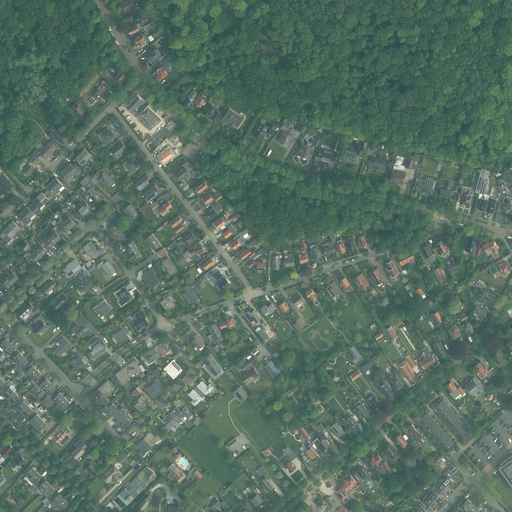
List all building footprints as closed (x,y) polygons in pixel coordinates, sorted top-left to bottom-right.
[(121,3),(125,12),(135,7),(133,2),(135,1),(134,0),(126,0),(121,3)] [(141,28),(141,27),(143,26),(143,25),(142,22),(139,24),(139,23),(135,24),(135,23),(131,25),(131,26),(128,28),(131,33),(134,32),(135,32),(139,30),(138,29),(141,28)] [(163,37),(169,31),(166,29),(160,35),(163,37)] [(136,42),(136,43),(145,38),(148,37),(146,32),(142,34),(140,35),(139,35),(136,37),(134,39),(135,40),(134,40),(135,42),(136,42)] [(147,43),(150,41),(148,37),(145,38),(136,43),(137,43),(138,44),(137,45),(138,47),(139,46),(139,47),(141,46),(142,47),(145,45),(145,44),(147,43)] [(147,57),(146,57),(148,60),(159,49),(155,45),(145,55),(147,57)] [(149,60),(148,60),(151,63),(152,62),(154,64),(159,58),(162,61),(168,54),(165,51),(163,53),(159,49),(149,60)] [(160,66),(153,73),(160,80),(167,73),(164,71),(170,65),(166,61),(164,59),(170,53),(170,52),(162,61),(164,63),(161,67),(160,66)] [(126,75),(125,75),(126,75),(123,72),(123,73),(121,71),(115,77),(113,75),(110,78),(107,74),(108,73),(105,70),(101,74),(112,84),(117,79),(120,82),(123,79),(122,79),(126,75)] [(102,94),(108,88),(104,85),(106,82),(102,78),(99,81),(102,83),(92,94),(96,97),(100,93),(102,94)] [(142,122),(150,130),(161,118),(156,112),(156,111),(155,110),(154,110),(148,105),(150,103),(143,97),(142,98),(138,94),(127,106),(132,111),(131,113),(136,117),(137,115),(143,121),(142,122)] [(188,106),(189,108),(193,104),(192,102),(192,101),(189,98),(190,96),(188,95),(185,98),(186,99),(182,103),(186,108),(188,106)] [(201,96),(199,95),(194,102),(201,107),(204,102),(203,101),(206,97),(202,95),(201,96)] [(80,115),(85,110),(79,104),(81,102),(78,99),(71,107),(76,112),(76,111),(80,115)] [(216,107),(210,102),(204,111),(203,113),(208,117),(208,115),(212,118),(215,121),(220,113),(217,111),(216,112),(213,110),(216,107)] [(237,127),(243,119),(234,113),(234,112),(230,109),(223,119),(227,122),(228,120),(237,127)] [(268,130),(269,131),(272,126),(270,125),(269,127),(260,122),(258,121),(256,125),(257,126),(253,133),(263,139),(268,130)] [(279,140),(287,146),(296,130),(289,126),(290,125),(285,122),(281,128),(285,130),(279,140)] [(300,123),(296,129),(303,133),(307,127),(300,123)] [(53,130),(49,134),(52,138),(54,135),(59,141),(64,136),(59,130),(61,129),(57,125),(54,129),(53,128),(52,129),(53,130)] [(164,134),(167,136),(171,132),(165,126),(154,138),(150,134),(147,137),(157,147),(160,144),(157,141),(164,134)] [(108,127),(98,135),(100,138),(102,137),(106,142),(105,144),(106,146),(112,141),(111,139),(115,136),(113,133),(114,133),(111,129),(110,130),(108,127)] [(179,131),(175,137),(184,143),(188,137),(179,131)] [(318,146),(322,138),(323,135),(320,133),(318,136),(317,137),(316,138),(316,139),(316,140),(315,141),(316,141),(314,145),(318,146)] [(50,141),(45,146),(51,153),(57,148),(50,141)] [(121,154),(120,153),(126,148),(121,141),(114,146),(113,144),(105,150),(107,152),(111,149),(117,157),(121,154)] [(193,144),(184,153),(187,157),(192,154),(195,157),(204,149),(199,143),(195,146),(193,144)] [(309,158),(311,158),(313,148),(310,147),(308,144),(305,145),(302,145),(301,147),(298,149),(296,154),(301,155),(304,159),(308,157),(309,158)] [(166,151),(160,156),(164,162),(173,155),(168,149),(169,149),(171,148),(169,145),(164,149),(166,151)] [(36,148),(32,153),(37,158),(42,154),(46,158),(51,153),(45,146),(40,151),(36,148)] [(84,148),(80,153),(86,160),(91,155),(93,157),(95,154),(91,150),(88,152),(84,148)] [(356,157),(358,157),(359,153),(353,151),(352,152),(347,150),(348,149),(344,148),(343,153),(346,154),(344,160),(354,162),(356,157)] [(318,158),(321,159),(321,160),(326,161),(331,162),(331,161),(335,161),(337,153),(320,149),(318,158)] [(33,163),(37,158),(32,153),(27,157),(33,163)] [(80,153),(75,158),(79,162),(76,164),(81,169),(86,164),(85,162),(86,160),(80,153)] [(130,176),(137,170),(135,168),(139,164),(132,156),(122,164),(125,167),(127,166),(131,171),(128,173),(130,176)] [(368,166),(380,170),(385,171),(388,161),(371,156),(368,166)] [(70,163),(65,168),(72,174),(74,172),(76,174),(81,169),(76,164),(74,167),(70,163)] [(28,164),(22,170),(28,175),(34,169),(28,164)] [(190,176),(190,175),(189,173),(184,167),(176,173),(180,180),(186,176),(187,177),(188,177),(190,176)] [(65,168),(61,172),(64,176),(62,179),(67,183),(69,181),(68,179),(72,174),(65,168)] [(390,180),(403,184),(405,173),(402,172),(401,172),(392,170),(390,180)] [(92,178),(90,180),(95,184),(98,182),(96,180),(100,175),(97,172),(95,174),(94,173),(90,176),(92,178)] [(103,175),(99,179),(103,184),(105,183),(109,187),(114,182),(106,173),(105,172),(102,174),(103,175)] [(0,181),(0,182),(4,187),(6,185),(9,188),(13,185),(3,173),(0,175),(0,181)] [(149,183),(146,179),(149,177),(147,174),(136,182),(138,185),(137,186),(140,190),(149,183)] [(87,175),(81,181),(84,183),(90,178),(87,175)] [(56,177),(51,182),(59,190),(60,190),(59,189),(62,186),(63,185),(69,190),(71,188),(66,183),(67,183),(62,179),(61,180),(59,179),(58,179),(56,177)] [(418,182),(417,189),(427,191),(428,188),(433,189),(435,180),(432,179),(432,178),(426,177),(425,180),(424,183),(418,182)] [(495,193),(495,194),(490,193),(489,195),(484,194),(485,191),(486,191),(485,190),(486,188),(487,187),(486,187),(487,184),(488,181),(483,179),(482,182),(479,193),(482,194),(481,197),(478,209),(492,213),(496,198),(499,198),(501,191),(500,187),(496,186),(495,188),(496,191),(496,193),(495,193)] [(100,196),(92,188),(95,184),(90,180),(84,186),(88,190),(86,192),(95,202),(100,196)] [(440,194),(450,197),(451,191),(449,190),(452,182),(445,180),(444,185),(445,185),(444,189),(441,188),(440,194)] [(198,193),(198,192),(199,193),(205,188),(207,191),(211,188),(209,185),(207,185),(204,181),(201,184),(201,183),(197,185),(198,186),(195,188),(197,190),(196,190),(198,193)] [(51,182),(46,187),(50,191),(48,193),(52,198),(53,197),(55,199),(57,197),(55,195),(59,190),(51,182)] [(157,194),(155,190),(158,188),(155,185),(144,193),(146,196),(145,197),(148,201),(157,194)] [(468,194),(463,193),(464,187),(460,187),(459,192),(463,193),(461,202),(470,205),(473,194),(472,194),(473,191),(469,190),(468,194)] [(41,192),(37,197),(43,203),(48,199),(50,200),(52,198),(48,193),(45,196),(41,192)] [(215,194),(214,193),(210,195),(209,194),(203,198),(205,200),(204,201),(206,203),(207,203),(213,198),(214,199),(216,201),(222,197),(220,194),(218,196),(216,193),(215,194)] [(502,194),(500,202),(503,203),(501,210),(510,212),(511,204),(511,199),(505,198),(505,195),(502,194)] [(37,197),(32,201),(36,205),(33,208),(38,212),(41,210),(39,208),(43,203),(37,197)] [(79,204),(77,207),(78,208),(84,214),(89,210),(86,206),(88,204),(83,199),(81,201),(82,202),(79,204)] [(172,206),(168,201),(158,209),(163,216),(169,211),(168,209),(172,206)] [(157,202),(150,207),(153,211),(160,205),(157,202)] [(210,217),(210,216),(211,217),(217,212),(222,208),(217,202),(212,206),(213,207),(207,212),(209,215),(208,215),(210,217)] [(138,214),(131,204),(123,209),(130,220),(138,214)] [(140,209),(141,212),(149,206),(147,204),(140,209)] [(27,206),(23,211),(28,216),(31,220),(32,220),(29,218),(34,213),(35,215),(38,212),(33,208),(31,210),(27,206)] [(71,210),(69,213),(74,218),(76,216),(79,219),(84,214),(78,208),(77,207),(72,211),(71,210)] [(23,211),(18,216),(22,220),(19,222),(24,227),(26,224),(27,224),(31,220),(28,216),(23,211)] [(75,223),(71,220),(74,218),(69,213),(66,215),(69,218),(64,222),(70,228),(75,223)] [(235,217),(232,219),(234,221),(241,216),(238,213),(234,216),(235,217)] [(181,223),(181,224),(179,222),(182,220),(178,215),(170,222),(174,227),(175,228),(174,229),(177,233),(185,228),(181,223)] [(224,220),(226,219),(224,215),(215,223),(219,227),(226,222),(224,220)] [(121,239),(125,236),(116,224),(117,223),(115,220),(110,224),(112,226),(110,228),(117,238),(119,237),(121,239)] [(13,221),(8,226),(15,232),(20,228),(21,229),(24,227),(19,222),(17,225),(13,221)] [(57,224),(55,226),(60,231),(62,229),(65,233),(70,228),(64,222),(62,225),(60,223),(58,225),(57,224)] [(233,234),(237,232),(231,224),(225,229),(226,230),(223,233),(226,238),(232,233),(233,234)] [(7,234),(3,239),(7,243),(12,238),(10,237),(15,232),(8,226),(4,230),(7,234)] [(61,237),(57,234),(60,231),(55,226),(52,229),(55,231),(50,236),(56,242),(61,237)] [(366,244),(367,244),(370,243),(368,237),(365,238),(364,235),(362,228),(353,231),(355,237),(357,236),(360,246),(363,245),(364,245),(366,244)] [(194,242),(192,240),(195,237),(191,232),(182,239),(188,247),(194,242)] [(145,239),(153,249),(159,245),(152,234),(145,239)] [(467,245),(465,250),(472,252),(471,256),(474,257),(475,254),(477,247),(474,246),(475,241),(476,237),(469,235),(468,239),(467,239),(467,242),(466,245),(467,245)] [(43,237),(40,240),(45,245),(48,243),(51,246),(56,242),(50,236),(47,238),(46,236),(44,238),(43,237)] [(242,245),(246,242),(242,237),(238,240),(237,239),(231,243),(234,248),(241,244),(242,245)] [(355,245),(354,239),(352,240),(351,237),(347,239),(347,241),(350,249),(355,247),(355,245)] [(47,251),(43,247),(45,245),(40,240),(38,242),(39,243),(34,247),(36,249),(42,255),(47,251)] [(337,244),(339,253),(343,252),(345,251),(342,240),(338,241),(338,244),(337,244)] [(494,251),(495,253),(498,252),(497,249),(498,249),(495,244),(495,243),(494,241),(493,241),(493,240),(489,242),(489,241),(483,245),(488,254),(494,251)] [(127,250),(132,257),(139,252),(132,241),(124,247),(123,248),(125,250),(126,250),(127,250)] [(177,244),(175,241),(168,246),(170,249),(177,244)] [(451,252),(446,243),(444,244),(442,241),(439,242),(438,241),(437,242),(436,244),(443,257),(448,254),(447,253),(451,252)] [(95,254),(97,257),(102,253),(100,250),(98,252),(90,242),(84,247),(89,253),(88,254),(90,257),(95,254)] [(330,242),(322,244),(326,254),(332,252),(331,247),(332,247),(330,242)] [(193,251),(191,252),(192,255),(197,252),(199,254),(205,250),(201,245),(195,249),(193,251)] [(311,249),(309,250),(311,256),(313,256),(314,258),(315,259),(318,258),(318,257),(320,256),(319,251),(318,249),(317,247),(316,245),(313,246),(313,245),(310,246),(311,249)] [(432,254),(427,245),(421,249),(426,258),(428,257),(430,260),(434,258),(432,254)] [(29,251),(26,253),(31,259),(33,257),(37,260),(42,255),(36,249),(34,247),(30,252),(29,251)] [(251,251),(248,247),(245,250),(245,249),(240,253),(241,254),(240,255),(243,259),(243,258),(248,254),(250,257),(257,252),(255,249),(253,250),(251,251)] [(158,252),(162,257),(167,253),(163,248),(158,252)] [(305,250),(296,253),(298,261),(300,260),(301,262),(308,260),(305,250)] [(186,252),(176,259),(176,260),(175,260),(178,264),(179,263),(179,264),(186,259),(188,262),(192,260),(189,256),(190,256),(186,252)] [(410,260),(409,259),(413,257),(411,252),(398,259),(401,265),(402,264),(403,265),(405,264),(405,263),(406,262),(407,263),(408,263),(407,262),(410,260)] [(26,258),(22,263),(27,269),(32,264),(29,261),(31,259),(26,253),(24,256),(26,258)] [(292,253),(284,255),(285,259),(286,266),(289,265),(289,266),(295,265),(293,257),(292,253)] [(273,263),(272,263),(273,269),(279,269),(279,264),(281,264),(281,260),(279,260),(279,255),(273,255),(273,263)] [(206,269),(209,267),(209,266),(214,262),(211,257),(202,264),(206,269)] [(166,262),(164,264),(169,272),(171,275),(177,271),(175,268),(168,258),(165,261),(166,262)] [(64,270),(69,277),(81,268),(75,260),(72,262),(73,263),(64,270)] [(404,276),(401,270),(399,272),(391,260),(386,263),(390,269),(388,270),(392,277),(398,273),(401,278),(404,276)] [(104,264),(102,261),(97,265),(99,267),(102,266),(110,276),(116,271),(108,261),(104,264)] [(257,263),(256,269),(264,269),(265,264),(261,263),(261,262),(253,261),(248,264),(250,267),(255,263),(257,263)] [(507,272),(507,271),(511,269),(506,261),(501,264),(501,263),(498,265),(498,266),(496,267),(494,264),(488,267),(492,274),(500,270),(503,275),(504,274),(505,276),(508,275),(508,274),(507,272)] [(22,263),(17,267),(15,265),(12,267),(17,272),(19,270),(23,274),(27,269),(22,263)] [(199,263),(190,270),(192,272),(201,265),(199,263)] [(152,264),(148,266),(149,268),(150,269),(151,268),(154,272),(156,271),(153,266),(152,264)] [(15,274),(17,272),(12,267),(10,269),(12,272),(8,277),(13,282),(18,278),(15,274)] [(441,267),(439,267),(433,271),(440,283),(446,279),(441,270),(442,269),(441,267)] [(378,268),(370,273),(378,287),(383,284),(382,283),(385,282),(384,279),(385,279),(378,268)] [(147,276),(144,278),(151,287),(159,282),(151,270),(145,274),(147,276)] [(219,270),(214,274),(217,279),(215,281),(222,289),(230,283),(228,280),(226,278),(225,279),(222,275),(223,275),(219,270)] [(369,287),(368,285),(369,284),(362,274),(353,279),(360,290),(364,287),(366,289),(369,287)] [(89,288),(89,287),(93,284),(87,275),(83,278),(82,278),(78,281),(75,284),(81,292),(84,290),(85,291),(89,288)] [(8,287),(13,282),(8,277),(3,281),(0,278),(0,282),(3,286),(5,284),(8,287)] [(345,278),(340,281),(342,282),(339,284),(342,287),(344,286),(345,287),(342,289),(344,291),(348,289),(347,289),(351,286),(349,284),(345,278)] [(200,279),(194,284),(198,290),(202,288),(199,284),(203,282),(200,279)] [(40,290),(45,296),(49,293),(50,294),(53,291),(52,290),(57,286),(53,280),(50,283),(49,282),(40,290)] [(340,295),(342,293),(334,280),(327,285),(329,288),(327,290),(332,297),(338,293),(340,295)] [(196,299),(198,302),(201,301),(189,284),(184,288),(187,292),(183,294),(190,303),(196,299)] [(126,287),(118,293),(122,299),(119,301),(122,305),(134,297),(131,293),(130,294),(126,287)] [(423,304),(425,302),(422,298),(426,296),(420,287),(415,291),(423,304)] [(309,297),(313,301),(316,305),(319,302),(317,299),(317,298),(314,293),(315,293),(311,288),(305,292),(309,297)] [(487,300),(491,302),(495,296),(485,290),(480,298),(486,301),(487,300)] [(356,297),(360,295),(357,291),(349,296),(354,303),(358,300),(356,297)] [(161,302),(166,311),(175,305),(169,297),(171,296),(169,293),(163,296),(165,299),(161,302)] [(292,299),(296,305),(303,300),(299,294),(292,299)] [(68,303),(67,302),(69,299),(64,295),(62,297),(63,298),(54,307),(59,312),(68,303)] [(105,300),(94,308),(100,316),(111,308),(110,307),(112,306),(110,303),(108,304),(105,300)] [(282,303),(281,302),(279,304),(279,305),(283,311),(286,309),(288,311),(290,310),(284,301),(282,303)] [(17,314),(15,316),(19,319),(21,317),(22,318),(25,320),(30,315),(29,313),(29,312),(31,309),(32,310),(34,308),(29,303),(27,305),(26,304),(16,313),(17,314)] [(475,307),(473,311),(474,312),(474,314),(478,316),(482,319),(486,311),(483,309),(479,307),(480,307),(479,306),(477,305),(478,304),(476,303),(475,303),(473,304),(475,307)] [(260,309),(266,316),(275,309),(271,304),(267,307),(265,305),(260,309)] [(244,314),(250,322),(254,319),(256,322),(261,319),(254,310),(250,313),(248,311),(244,314)] [(146,325),(144,323),(146,321),(144,317),(146,316),(143,311),(138,314),(141,319),(134,323),(138,329),(146,325)] [(433,314),(438,323),(443,320),(438,312),(433,314)] [(459,315),(462,320),(467,317),(464,312),(459,315)] [(38,323),(32,328),(38,334),(47,325),(44,322),(46,320),(41,314),(35,320),(38,323)] [(77,324),(72,328),(78,335),(87,326),(91,330),(94,327),(85,317),(84,318),(81,315),(76,320),(79,323),(77,324)] [(226,320),(219,323),(221,328),(227,326),(227,327),(228,327),(229,326),(229,327),(235,325),(232,317),(226,319),(226,320)] [(285,319),(282,322),(290,333),(294,330),(285,319)] [(401,319),(395,323),(398,328),(404,324),(401,319)] [(466,321),(463,322),(469,334),(474,331),(469,322),(468,323),(466,321)] [(302,328),(297,322),(292,325),(297,332),(302,328)] [(445,326),(453,338),(461,333),(455,324),(453,326),(451,322),(445,326)] [(238,325),(243,332),(244,331),(247,336),(250,334),(241,323),(238,325)] [(208,328),(212,334),(213,334),(215,338),(214,339),(215,340),(213,341),(215,344),(224,339),(216,324),(208,328)] [(123,330),(114,336),(118,342),(127,336),(126,334),(128,332),(124,326),(122,328),(123,330)] [(387,329),(387,330),(393,339),(397,336),(391,326),(387,329)] [(419,329),(415,331),(422,342),(426,340),(419,329)] [(268,337),(264,332),(258,336),(262,341),(268,337)] [(192,341),(198,349),(204,344),(196,334),(193,337),(194,339),(192,341)] [(73,347),(63,337),(58,342),(56,344),(58,346),(54,350),(59,356),(68,347),(70,349),(73,347)] [(0,345),(4,349),(10,343),(6,338),(3,340),(2,338),(0,339),(0,345)] [(94,350),(88,354),(92,360),(95,358),(106,350),(103,347),(106,345),(101,338),(93,344),(95,347),(93,349),(94,350)] [(441,357),(446,354),(444,350),(445,349),(440,341),(439,342),(438,341),(437,341),(432,344),(432,345),(435,349),(441,357)] [(164,342),(154,348),(159,357),(169,351),(164,342)] [(7,355),(6,356),(8,358),(15,352),(13,350),(15,347),(10,343),(4,349),(7,352),(5,353),(7,355)] [(209,345),(206,347),(212,354),(215,352),(209,345)] [(354,346),(349,349),(356,359),(360,355),(354,346)] [(149,364),(159,357),(154,348),(143,355),(149,364)] [(424,351),(422,353),(430,364),(435,361),(431,354),(428,349),(424,351)] [(15,360),(17,363),(24,356),(19,352),(17,354),(15,352),(8,358),(11,360),(13,363),(15,360)] [(501,361),(503,363),(505,360),(503,359),(504,358),(501,354),(500,355),(497,352),(493,356),(496,360),(495,361),(498,363),(501,361)] [(77,374),(86,365),(81,360),(83,358),(78,353),(76,355),(78,357),(75,360),(73,358),(70,362),(74,366),(72,369),(77,374)] [(420,369),(424,367),(424,368),(430,364),(422,353),(420,354),(422,356),(419,359),(420,361),(418,362),(417,359),(415,361),(420,369)] [(210,355),(204,359),(208,364),(207,365),(215,376),(221,371),(213,361),(214,360),(210,355)] [(244,371),(246,369),(247,371),(241,376),(247,383),(258,374),(254,369),(251,371),(248,367),(249,367),(258,360),(254,355),(240,366),(244,371)] [(404,360),(401,363),(402,365),(399,367),(406,379),(413,374),(412,371),(414,370),(412,368),(416,365),(409,355),(405,357),(407,360),(405,362),(404,360)] [(19,369),(22,371),(28,365),(26,363),(28,361),(24,356),(17,363),(20,365),(19,366),(19,368),(19,369)] [(125,367),(131,376),(141,369),(134,360),(125,367)] [(272,360),(264,366),(273,377),(280,371),(272,360)] [(483,373),(487,369),(484,365),(483,366),(479,361),(478,362),(478,361),(476,361),(475,362),(475,364),(476,365),(475,365),(476,365),(474,367),(482,376),(485,374),(483,373)] [(365,362),(360,366),(367,375),(371,373),(368,370),(370,368),(365,362)] [(164,369),(174,378),(182,370),(175,363),(173,365),(172,365),(171,366),(169,364),(164,369)] [(28,374),(31,376),(37,370),(33,365),(30,367),(28,365),(22,371),(25,375),(27,375),(28,374)] [(121,383),(131,376),(125,367),(115,375),(121,383)] [(396,375),(398,374),(394,367),(391,370),(395,376),(391,379),(397,389),(403,385),(396,375)] [(499,379),(502,377),(493,367),(491,370),(499,379)] [(354,380),(362,374),(358,369),(350,375),(354,380)] [(42,374),(37,370),(31,376),(33,379),(31,381),(35,385),(42,379),(40,377),(42,374)] [(0,387),(2,385),(4,388),(10,381),(8,379),(5,382),(1,377),(0,378),(0,387)] [(463,384),(468,390),(474,386),(475,387),(477,386),(478,387),(481,384),(476,379),(474,381),(471,377),(463,384)] [(44,390),(51,383),(46,379),(44,381),(42,379),(35,385),(38,387),(42,391),(44,390)] [(161,387),(160,386),(163,384),(156,379),(155,381),(156,382),(150,387),(149,386),(147,389),(155,397),(161,391),(159,389),(161,387)] [(6,390),(3,393),(8,398),(14,391),(16,389),(12,385),(13,384),(10,381),(4,388),(6,390)] [(114,389),(107,381),(98,389),(105,397),(114,389)] [(198,386),(196,388),(203,396),(210,389),(211,390),(213,387),(209,383),(207,386),(202,381),(197,385),(198,386)] [(465,392),(460,386),(457,388),(456,387),(451,381),(446,385),(451,391),(449,393),(454,399),(461,393),(462,395),(465,392)] [(53,390),(55,388),(51,383),(44,390),(48,394),(46,396),(49,399),(55,392),(53,390)] [(378,384),(376,386),(383,394),(383,395),(386,395),(388,397),(393,392),(386,383),(381,387),(378,384)] [(240,386),(233,392),(241,402),(248,396),(243,389),(241,387),(240,386)] [(197,403),(197,402),(203,396),(196,388),(194,390),(193,389),(188,394),(193,399),(191,402),(195,406),(197,403)] [(110,402),(105,397),(98,389),(89,397),(96,405),(103,399),(107,405),(110,402)] [(14,391),(8,398),(12,402),(15,399),(18,402),(22,397),(20,395),(19,396),(14,391)] [(55,401),(57,403),(64,397),(59,392),(57,394),(55,392),(49,399),(52,402),(54,402),(55,401)] [(375,408),(378,406),(377,406),(381,403),(373,394),(372,392),(365,397),(367,399),(374,409),(375,408)] [(134,406),(140,412),(147,404),(144,401),(146,399),(142,395),(138,399),(139,401),(134,406)] [(22,397),(18,402),(20,404),(17,407),(21,411),(28,405),(30,403),(23,396),(22,397)] [(68,406),(66,404),(69,401),(64,397),(57,403),(62,408),(60,410),(62,412),(68,406)] [(436,405),(441,410),(447,405),(443,399),(436,405)] [(310,404),(317,413),(323,409),(321,407),(319,408),(317,405),(315,403),(314,401),(310,404)] [(364,406),(364,405),(363,403),(362,403),(361,403),(360,401),(355,404),(357,407),(356,407),(363,417),(369,412),(364,406)] [(123,407),(121,409),(119,411),(112,404),(104,412),(110,417),(114,414),(117,417),(123,411),(127,407),(122,402),(120,405),(123,407)] [(29,413),(31,415),(36,411),(34,408),(33,409),(28,405),(21,411),(26,416),(29,413)] [(447,405),(441,410),(445,415),(452,410),(447,405)] [(467,411),(461,405),(459,407),(464,414),(467,411)] [(171,412),(170,414),(177,421),(184,415),(184,416),(188,419),(192,414),(193,414),(185,406),(183,408),(183,409),(181,412),(176,406),(171,411),(171,412)] [(76,407),(70,413),(75,418),(81,413),(78,409),(76,407)] [(445,415),(449,421),(456,415),(452,410),(445,415)] [(37,414),(38,413),(36,411),(31,415),(33,417),(30,420),(35,425),(42,419),(37,414)] [(126,414),(123,411),(117,417),(119,419),(115,423),(122,430),(130,422),(124,416),(126,414)] [(420,418),(425,423),(432,417),(427,412),(420,418)] [(346,419),(352,426),(357,422),(351,415),(349,413),(345,416),(347,419),(346,419)] [(164,426),(161,429),(169,437),(175,432),(171,428),(177,421),(170,414),(168,415),(167,415),(162,420),(167,425),(165,427),(164,426)] [(456,415),(449,421),(453,426),(460,420),(456,415)] [(432,417),(425,423),(429,428),(436,423),(432,417)] [(53,420),(53,419),(48,423),(47,422),(46,423),(42,419),(35,425),(39,430),(43,427),(47,431),(58,421),(55,418),(53,420)] [(336,423),(331,427),(336,432),(335,433),(337,436),(339,434),(340,435),(344,432),(339,426),(342,424),(338,419),(335,421),(336,423)] [(453,426),(458,431),(464,425),(460,420),(453,426)] [(182,426),(184,424),(181,421),(177,425),(180,428),(180,429),(183,432),(185,430),(182,426)] [(429,428),(434,434),(440,428),(436,423),(429,428)] [(318,438),(313,441),(314,443),(321,451),(323,449),(323,450),(325,449),(325,448),(326,447),(327,447),(328,446),(328,445),(330,444),(326,439),(328,438),(324,433),(326,431),(320,424),(315,428),(320,434),(318,435),(321,439),(320,440),(318,438)] [(431,442),(422,431),(419,433),(412,424),(407,428),(413,435),(411,437),(415,441),(419,437),(420,438),(423,443),(426,446),(431,442)] [(60,440),(60,441),(59,442),(63,446),(71,438),(66,434),(70,430),(65,425),(61,429),(62,430),(55,436),(57,438),(57,439),(58,440),(60,440)] [(294,425),(290,428),(295,433),(298,430),(294,425)] [(462,436),(469,431),(464,425),(458,431),(462,436)] [(440,428),(434,434),(438,439),(445,433),(440,428)] [(311,437),(306,431),(303,433),(307,440),(311,437)] [(145,437),(144,439),(152,447),(158,441),(159,441),(161,439),(158,435),(155,437),(150,432),(145,437)] [(306,438),(301,433),(298,436),(302,441),(306,438)] [(438,439),(442,444),(449,438),(445,433),(438,439)] [(400,434),(395,438),(401,445),(403,447),(406,445),(407,447),(409,445),(407,443),(400,434)] [(228,444),(231,447),(238,441),(236,438),(228,444)] [(454,443),(452,442),(449,438),(442,444),(447,449),(454,443)] [(82,442),(79,439),(74,445),(77,447),(72,453),(77,458),(79,455),(80,456),(83,454),(82,453),(82,452),(85,449),(88,452),(96,445),(93,441),(88,446),(83,441),(82,442)] [(146,454),(145,454),(152,447),(144,439),(142,441),(141,441),(137,445),(142,450),(139,453),(143,457),(146,454)] [(305,452),(303,454),(302,454),(304,456),(304,458),(306,458),(307,460),(310,458),(311,459),(312,459),(314,458),(314,457),(316,455),(311,447),(310,448),(308,445),(310,443),(308,440),(303,444),(308,450),(305,452)] [(10,452),(10,451),(13,448),(9,443),(0,451),(0,452),(3,456),(2,457),(5,459),(8,457),(6,455),(8,453),(8,454),(10,452)] [(384,448),(383,449),(391,458),(395,455),(397,457),(399,456),(401,458),(400,458),(406,467),(410,464),(404,456),(401,452),(399,453),(398,453),(394,448),(393,448),(389,443),(387,446),(385,446),(384,447),(384,448)] [(292,460),(296,457),(288,447),(284,449),(292,460)] [(90,460),(88,462),(90,464),(87,468),(92,473),(99,466),(93,460),(97,457),(92,452),(87,457),(90,460)] [(441,453),(435,459),(438,462),(444,456),(441,453)] [(14,461),(11,464),(17,471),(21,467),(19,466),(22,463),(23,464),(24,464),(26,462),(26,461),(25,460),(20,455),(15,461),(14,461)] [(370,459),(372,461),(370,463),(372,465),(374,464),(375,466),(377,468),(383,463),(386,467),(389,473),(392,471),(388,466),(385,461),(383,462),(381,459),(378,455),(374,458),(373,457),(372,457),(370,458),(370,459)] [(511,455),(500,464),(503,468),(501,469),(506,476),(508,475),(511,481),(511,455)] [(285,466),(290,472),(296,467),(288,457),(280,463),(283,467),(285,466)] [(186,476),(181,471),(180,471),(173,464),(168,468),(172,471),(168,475),(172,480),(175,477),(180,482),(186,476)] [(117,470),(118,469),(115,466),(114,467),(113,465),(102,476),(108,482),(112,478),(116,482),(122,476),(118,472),(119,471),(117,470)] [(262,466),(258,468),(264,476),(267,473),(262,466)] [(25,474),(30,479),(37,472),(32,467),(25,474)] [(146,483),(150,478),(149,477),(154,472),(149,467),(143,473),(145,474),(141,478),(138,475),(129,484),(132,486),(128,490),(125,488),(120,494),(126,500),(127,498),(128,498),(130,496),(129,496),(131,494),(134,497),(139,493),(136,490),(140,486),(143,489),(147,484),(146,483)] [(370,476),(362,467),(360,469),(359,468),(357,470),(357,471),(364,481),(370,476)] [(202,475),(196,469),(192,474),(198,480),(202,475)] [(446,476),(442,481),(449,487),(453,482),(449,479),(453,474),(449,470),(444,474),(446,476)] [(36,481),(41,476),(37,472),(30,479),(28,481),(32,485),(29,487),(32,490),(38,483),(36,481)] [(373,476),(371,478),(373,481),(377,485),(379,483),(373,476)] [(260,482),(267,491),(273,486),(266,477),(260,482)] [(354,487),(355,488),(359,492),(363,488),(360,484),(358,486),(356,483),(351,477),(348,479),(347,478),(342,482),(343,483),(340,485),(345,492),(348,490),(349,491),(354,487)] [(440,479),(434,487),(440,492),(442,490),(445,493),(449,487),(442,481),(440,479)] [(38,483),(32,490),(34,492),(35,491),(37,489),(41,494),(43,492),(50,485),(46,481),(41,485),(38,483)] [(47,496),(42,501),(45,503),(52,497),(50,495),(55,490),(50,485),(43,492),(47,496)] [(340,487),(335,492),(343,501),(348,496),(340,487)] [(434,491),(429,496),(437,502),(441,497),(438,495),(440,492),(434,487),(431,489),(434,491)] [(253,491),(247,496),(255,506),(257,504),(262,500),(257,494),(260,492),(256,488),(253,491)] [(3,497),(7,500),(12,496),(8,492),(3,497)] [(54,499),(52,497),(45,503),(47,506),(49,504),(50,503),(54,507),(56,505),(63,498),(59,494),(54,499)] [(432,508),(437,502),(429,496),(429,497),(427,495),(421,502),(426,506),(428,504),(432,508)] [(216,497),(208,503),(213,509),(221,503),(216,497)] [(56,505),(60,510),(57,511),(63,511),(65,510),(63,508),(68,503),(63,498),(56,505)] [(463,499),(457,505),(461,510),(463,508),(466,510),(472,504),(468,499),(465,501),(463,499)] [(116,501),(122,508),(127,504),(124,502),(121,504),(117,500),(116,501)] [(223,500),(221,502),(227,509),(230,507),(223,500)] [(254,511),(255,511),(246,501),(242,504),(246,509),(242,511),(254,511)] [(316,505),(313,507),(316,511),(333,511),(327,504),(325,506),(320,501),(316,504),(316,505)] [(421,507),(417,511),(428,511),(424,509),(426,506),(421,502),(419,505),(421,507)]
